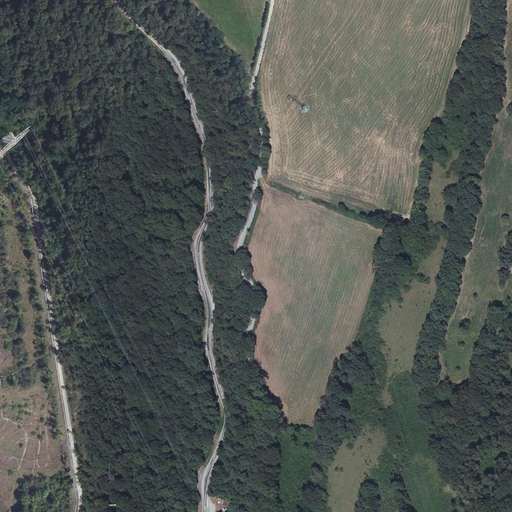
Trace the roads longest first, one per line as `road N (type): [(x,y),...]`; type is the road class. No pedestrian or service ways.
road 1 (tertiary): [(206,511),(205,478),(227,422),(207,345),(210,302),(197,255),(210,212),(209,164),(177,66),(116,0)]
road 2 (track): [(0,145),(33,189),(81,511)]
road 3 (track): [(272,0),(251,91),(262,155),(237,257)]
